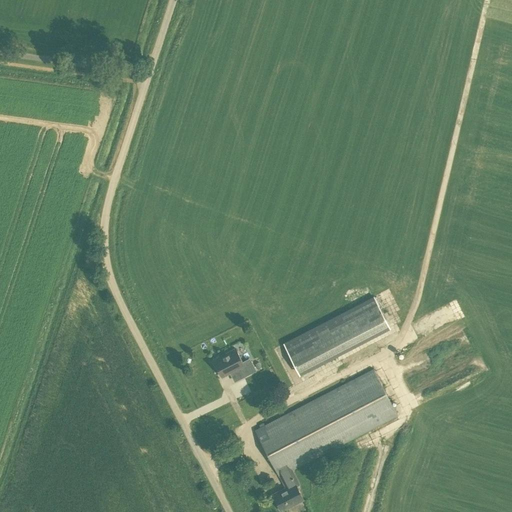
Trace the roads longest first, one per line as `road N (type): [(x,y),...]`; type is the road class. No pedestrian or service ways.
road 1 (unclassified): [(228,511),(115,291),(103,252),(111,187),(147,73)]
road 2 (unclassified): [(0,52),(147,73)]
